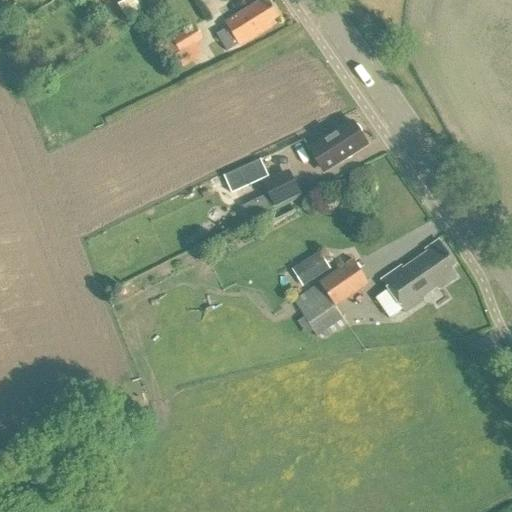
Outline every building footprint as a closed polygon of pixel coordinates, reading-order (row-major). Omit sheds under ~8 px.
[(263,2),(226,25),(228,30),(217,37),(228,54),(239,47),(240,48),(273,28),(271,25),(279,20),(269,5),(266,7),(263,2)] [(194,27),(172,41),(180,54),(175,58),(182,69),(202,56),(196,45),(203,41),(194,27)] [(354,123),(310,150),(322,170),(338,161),(340,164),(368,146),(354,123)] [(261,157),(225,174),(233,190),(269,174),(261,157)] [(289,171),(262,184),(275,210),(302,197),(289,171)] [(436,240),(425,249),(427,251),(402,269),(399,265),(381,279),(407,314),(425,301),(424,299),(439,288),(441,291),(458,279),(449,268),(454,264),(436,240)] [(319,253),(292,271),(303,288),(330,271),(319,253)] [(336,309),(369,286),(352,262),(292,303),(317,338),(322,334),(326,340),(347,325),(336,309)]
